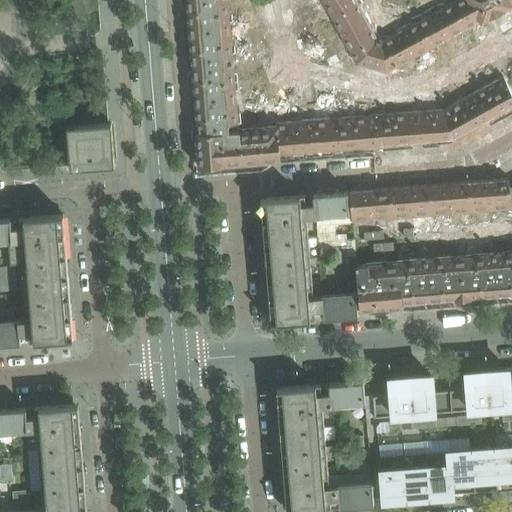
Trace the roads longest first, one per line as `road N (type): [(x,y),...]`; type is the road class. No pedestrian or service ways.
road 1 (residential): [(246,355),(511,333)]
road 2 (residential): [(232,185),(458,166)]
road 3 (tertiary): [(160,187),(144,0)]
road 4 (residential): [(101,367),(86,189)]
road 5 (tertiary): [(174,362),(160,187)]
road 6 (residential): [(232,185),(246,355)]
road 7 (residential): [(246,355),(259,511)]
road 8 (tertiary): [(186,511),(174,362)]
road 9 (residential): [(101,367),(113,511)]
